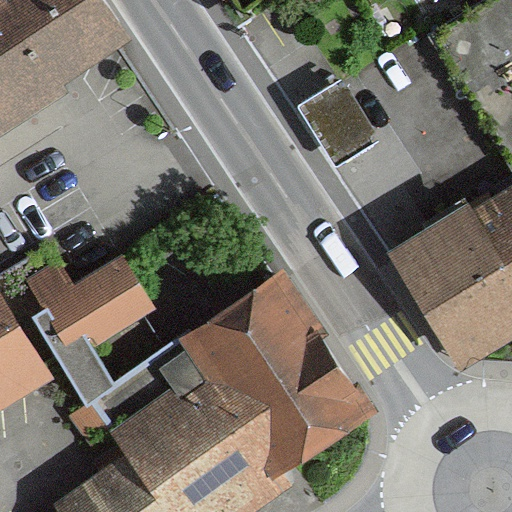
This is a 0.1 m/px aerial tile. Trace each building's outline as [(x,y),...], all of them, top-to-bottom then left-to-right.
[(0,0),(0,129),(59,92),(45,70),(109,30),(89,0),(0,0)] [(511,0),(486,0),(428,36),(508,165),(511,162),(511,197),(493,208),(486,196),(394,252),(459,357),(511,324),(511,0)] [(347,81),(304,104),(334,159),(377,135),(347,81)] [(71,291),(43,246),(0,272),(0,391),(141,305),(116,264),(71,291)] [(76,402),(118,460),(44,511),(196,511),(348,408),(265,281),(179,340),(173,332),(76,402)]
